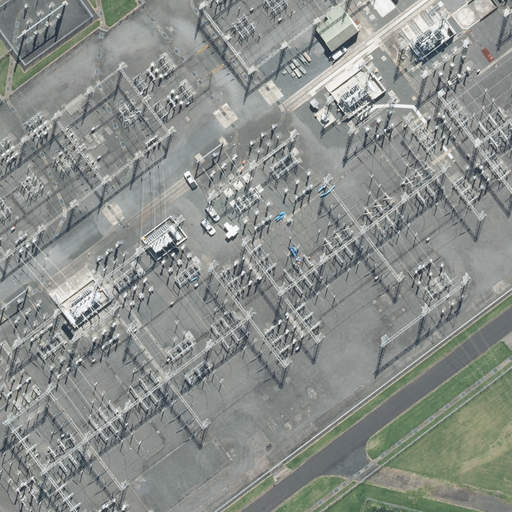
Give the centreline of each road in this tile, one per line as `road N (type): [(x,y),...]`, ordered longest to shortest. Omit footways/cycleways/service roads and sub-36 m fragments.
road 1 (unclassified): [(511,315),(252,511)]
road 2 (track): [(511,503),(328,454)]
